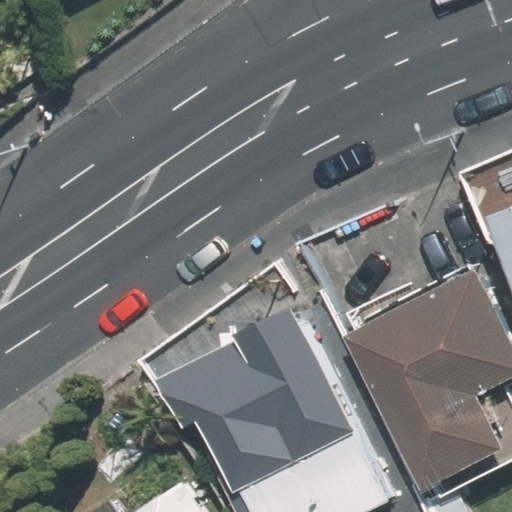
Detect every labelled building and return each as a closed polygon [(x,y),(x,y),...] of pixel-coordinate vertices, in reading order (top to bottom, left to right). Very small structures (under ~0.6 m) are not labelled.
[(511,205),(503,208),(511,232),(511,205)] [(511,305),(492,264),(356,331),(432,485),(511,445),(511,427),(493,388),(511,379),(511,305)] [(358,511),(400,492),(306,302),(250,329),(253,335),(172,375),(195,421),(211,414),(236,465),(228,469),(248,511),(358,511)] [(215,511),(191,475),(137,511),(130,511),(119,496),(95,511),(215,511)] [(473,511),(460,486),(427,501),(432,511),(473,511)]
